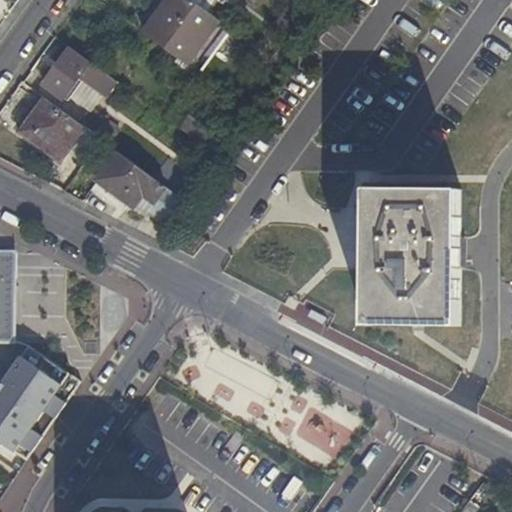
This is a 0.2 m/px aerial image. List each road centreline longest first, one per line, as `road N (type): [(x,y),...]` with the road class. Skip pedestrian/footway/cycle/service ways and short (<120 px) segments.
road 1 (residential): [(511,149),(490,186),(491,341),(451,421)]
road 2 (residential): [(196,284),(171,308),(40,511)]
road 3 (tertiary): [(196,284),(425,407)]
road 4 (tertiary): [(0,189),(196,284)]
road 5 (residential): [(345,511),(425,407)]
